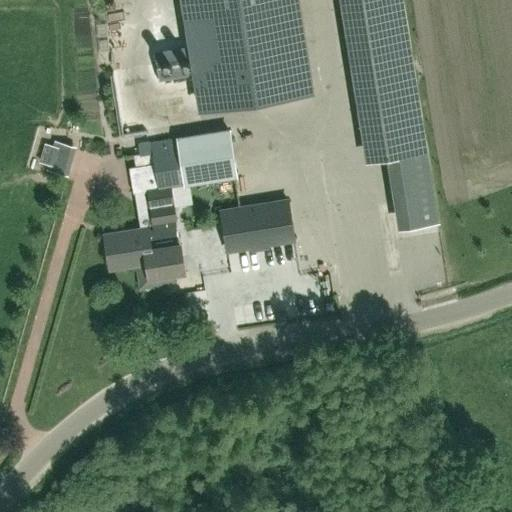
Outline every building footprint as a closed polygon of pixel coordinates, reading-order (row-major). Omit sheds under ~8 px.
[(297,0),(184,0),(201,107),(311,90),(297,0)] [(149,48),(151,77),(178,75),(176,46),(149,48)] [(141,229),(105,235),(110,269),(138,265),(141,287),(167,283),(165,275),(184,272),(173,206),(171,187),(193,183),(236,176),(228,130),(151,143),(153,154),(134,157),(136,168),(155,165),(159,191),(147,193),(153,227),(141,230),(141,229)] [(73,147),(40,138),(33,166),(65,175),(73,147)] [(387,161),(398,231),(439,224),(428,155),(387,161)] [(287,201),(220,212),(226,251),(251,247),(251,250),(268,247),(267,244),(294,240),(287,201)] [(413,236),(415,261),(437,259),(435,234),(413,236)]
